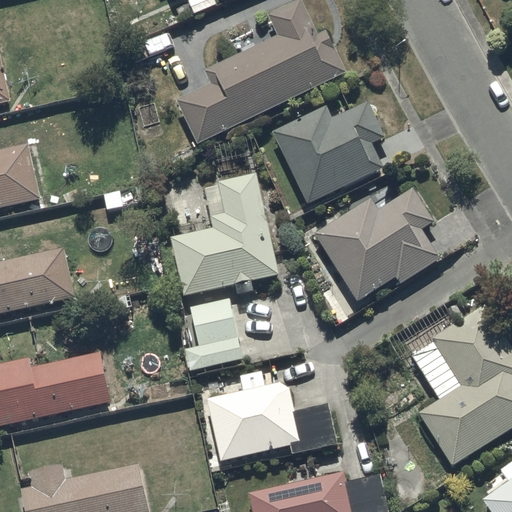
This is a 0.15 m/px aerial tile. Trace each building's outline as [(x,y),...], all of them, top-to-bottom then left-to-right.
[(198,152),(345,78),(325,37),(318,41),(301,6),(269,22),(278,41),(204,78),(211,92),(177,109),(198,152)] [(0,111),(11,109),(0,55),(0,111)] [(328,113),(274,138),(308,212),(384,177),(373,151),(386,145),(369,109),(333,125),(328,113)] [(0,213),(41,204),(29,152),(0,158),(0,213)] [(172,243),(185,303),(281,282),(258,181),(220,189),(226,220),(210,224),(213,234),(172,243)] [(368,207),(314,240),(358,309),(397,285),(401,291),(441,266),(423,237),(434,230),(413,197),(396,207),(382,186),(375,190),(373,186),(360,194),(368,207)] [(0,322),(76,306),(65,255),(0,269),(0,322)] [(186,355),(191,378),(245,367),(231,300),(191,309),(200,352),(186,355)] [(413,361),(440,405),(419,418),(452,473),(511,435),(511,350),(489,312),(432,346),(434,349),(413,361)] [(0,433),(112,409),(101,360),(34,375),(31,365),(0,371),(0,433)] [(288,388),(207,406),(221,469),(291,453),(293,462),(337,452),(327,409),(294,416),(288,388)] [(487,498),(490,502),(483,507),(486,511),(511,511),(511,467),(501,476),(507,484),(487,498)] [(22,497),(25,511),(147,511),(138,470),(67,485),(63,469),(29,477),(33,495),(22,497)] [(387,511),(381,480),(347,487),(345,478),(249,498),(252,511),(387,511)]
